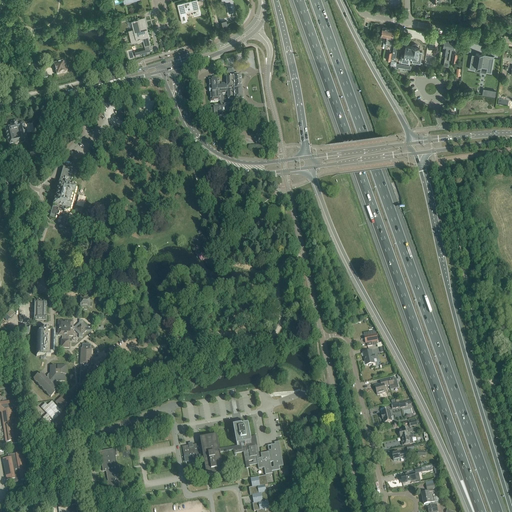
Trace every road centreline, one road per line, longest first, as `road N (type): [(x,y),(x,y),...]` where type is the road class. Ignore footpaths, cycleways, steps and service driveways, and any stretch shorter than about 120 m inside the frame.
road 1 (motorway): [(497,511),(316,0)]
road 2 (motorway): [(298,0),(479,511)]
road 3 (motorway): [(309,168),(472,511)]
road 4 (motorway): [(511,511),(414,153)]
road 5 (unclassified): [(511,456),(471,318),(444,175),(451,158),(511,149)]
road 6 (residential): [(387,511),(347,339),(321,337)]
road 7 (tertiary): [(360,511),(321,337)]
road 8 (secondary): [(0,107),(165,66)]
road 9 (tertiary): [(321,337),(285,171)]
road 10 (unclassified): [(96,511),(87,438),(168,405)]
road 11 (motorway): [(274,0),(305,157)]
road 12 (motorway): [(409,142),(338,0)]
road 13 (tertiary): [(283,160),(268,46),(252,28)]
